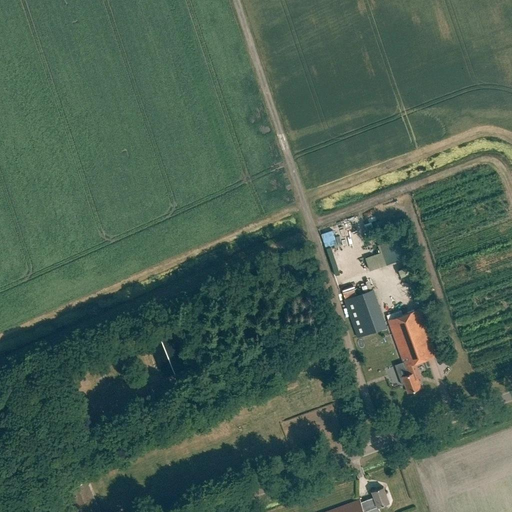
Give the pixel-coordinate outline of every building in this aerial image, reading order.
[(381,254),(369,257),(372,270),(384,266),(381,254)] [(375,290),(344,300),(356,337),(388,327),(375,290)] [(421,308),(389,320),(408,374),(400,377),(403,385),(405,384),(409,393),(422,388),(418,378),(421,377),(416,363),(438,355),(421,308)] [(100,511),(87,482),(68,490),(77,511),(100,511)] [(360,499),(324,511),(379,511),(378,507),(390,502),(384,487),(372,491),(375,497),(361,502),(360,499)]
